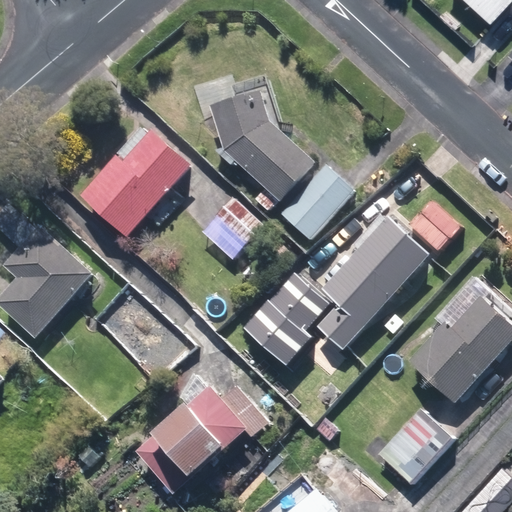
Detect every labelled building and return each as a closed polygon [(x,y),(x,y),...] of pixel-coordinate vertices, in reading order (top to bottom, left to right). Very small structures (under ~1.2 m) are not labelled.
[(253,200),(265,212),(275,201),(277,202),(311,163),(265,122),(256,92),(207,106),(219,146),(212,153),(227,166),(231,161),(262,189),(253,200)] [(78,196),(124,236),(185,165),(148,133),(122,163),(113,155),(78,196)] [(280,213),(308,239),(351,192),(324,167),(280,213)] [(202,233),(230,259),(260,226),(232,200),(202,233)] [(315,328),(340,350),(425,254),(379,214),(351,246),(355,249),(318,291),(335,306),(315,328)] [(13,301),(51,337),(112,273),(62,225),(23,265),(36,277),(13,301)] [(268,299),(304,331),(328,305),(292,273),(268,299)] [(404,361),(451,403),(511,335),(511,328),(475,295),(446,327),(440,322),(404,361)] [(0,399),(21,378),(0,356),(0,399)] [(312,397),(322,407),(337,392),(327,381),(312,397)] [(162,467),(185,494),(212,472),(215,474),(251,444),(248,441),(266,427),(232,385),(177,430),(189,444),(162,467)] [(376,455),(409,484),(449,438),(417,409),(376,455)] [(310,467),(328,485),(345,469),(327,450),(310,467)] [(511,480),(499,469),(460,511),(500,511),(511,500),(511,480)] [(284,511),(334,511),(314,488),(284,511)]
